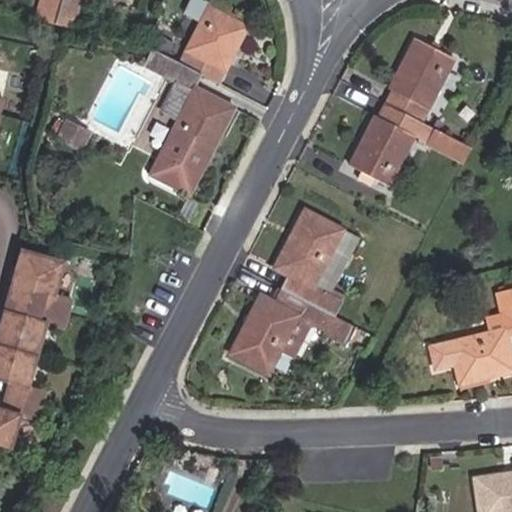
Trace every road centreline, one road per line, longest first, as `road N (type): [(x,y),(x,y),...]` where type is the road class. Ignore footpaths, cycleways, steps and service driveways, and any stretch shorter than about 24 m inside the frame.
road 1 (residential): [(143,398),(179,423),(229,439),(289,441),(511,420)]
road 2 (residential): [(305,88),(143,398)]
road 3 (residential): [(143,398),(85,511)]
